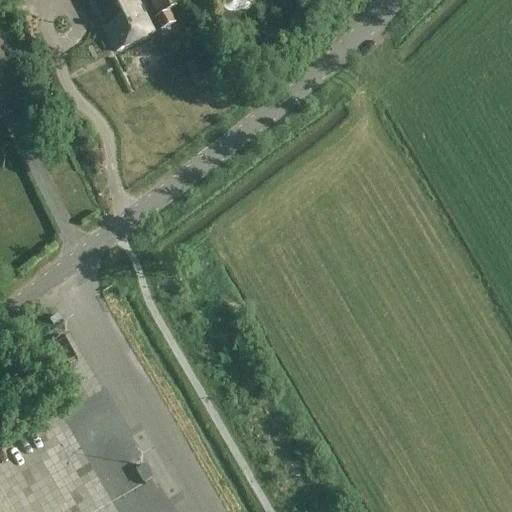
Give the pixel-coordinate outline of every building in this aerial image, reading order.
[(116,53),(152,35),(134,0),(87,0),(97,18),(116,53)] [(169,15),(181,9),(176,0),(147,0),(158,20),(169,15)] [(169,15),(158,20),(153,22),(160,34),(175,27),(169,15)] [(53,349),(40,357),(52,374),(64,365),(53,349)] [(32,423),(36,440),(55,435),(51,419),(32,423)] [(142,483),(150,479),(143,468),(136,472),(142,483)]
